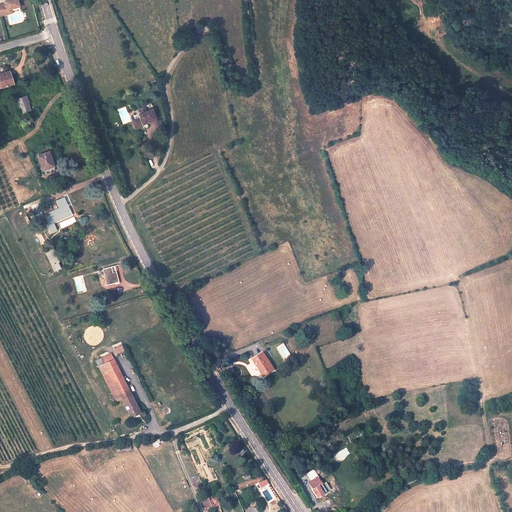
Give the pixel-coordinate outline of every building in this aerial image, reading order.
[(0,15),(8,13),(8,10),(12,9),(12,8),(20,6),(18,0),(5,0),(5,2),(0,3),(0,15)] [(17,106),(12,108),(15,116),(29,111),(25,96),(14,99),(17,106)] [(156,118),(152,108),(136,114),(137,118),(130,120),(133,128),(140,126),(140,124),(156,118)] [(47,152),(36,155),(41,170),(52,166),(47,152)] [(57,208),(46,212),(50,221),(67,214),(63,205),(66,204),(62,196),(54,200),(57,208)] [(54,272),(62,268),(53,249),(45,252),(54,272)] [(116,276),(115,272),(112,272),(110,266),(102,268),(106,284),(106,285),(114,282),(114,284),(118,283),(117,276),(116,276)] [(113,348),(115,355),(124,352),(121,345),(113,348)] [(272,371),(267,360),(264,361),(261,355),(252,359),(262,377),(272,371)] [(139,411),(113,362),(104,367),(130,416),(139,411)] [(320,482),(316,476),(309,481),(313,487),(320,482)] [(317,499),(324,494),(319,486),(321,484),(320,482),(313,487),(310,489),(317,499)]
